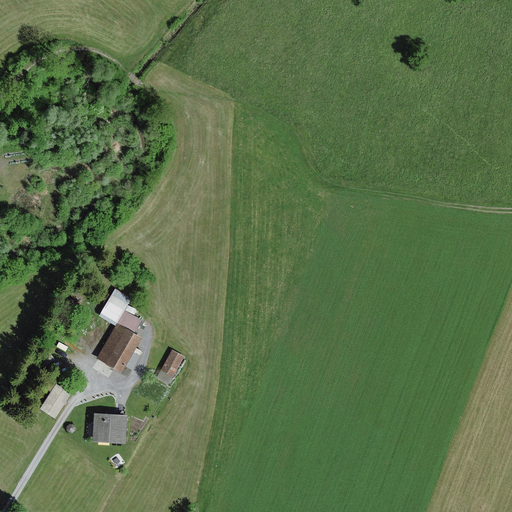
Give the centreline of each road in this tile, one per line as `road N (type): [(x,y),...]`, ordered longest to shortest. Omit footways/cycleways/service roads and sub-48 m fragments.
road 1 (track): [(511,211),(325,183),(315,179),(288,127),(255,105),(234,94),(177,95),(140,84)]
road 2 (track): [(140,84),(172,115),(179,136),(173,165),(150,205),(98,247)]
road 3 (track): [(0,95),(37,59),(65,48),(108,56),(140,84)]
